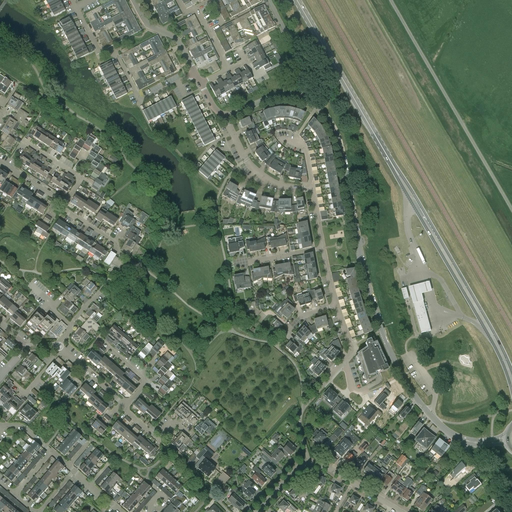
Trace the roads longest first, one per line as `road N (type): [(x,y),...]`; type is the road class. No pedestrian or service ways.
road 1 (secondary): [(511,387),(472,297),(297,0)]
road 2 (residential): [(460,439),(418,402),(391,355),(360,261),(339,146),(316,106)]
road 3 (unclassified): [(511,210),(390,0)]
road 4 (residential): [(311,189),(252,169),(227,116)]
road 5 (residential): [(352,482),(309,463),(257,511)]
